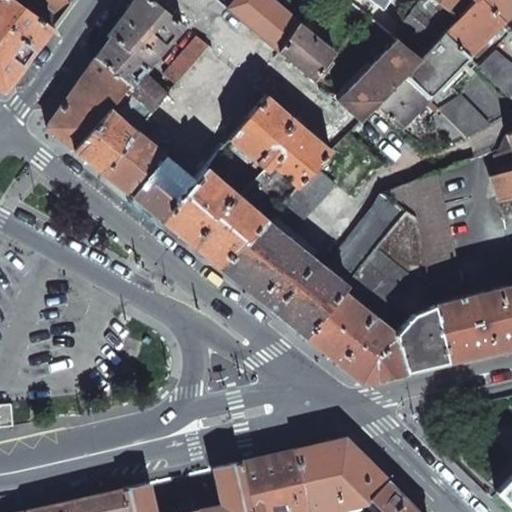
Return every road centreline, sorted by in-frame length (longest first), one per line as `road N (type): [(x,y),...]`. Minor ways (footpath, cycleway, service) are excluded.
road 1 (residential): [(342,404),(6,130)]
road 2 (residential): [(131,447),(242,435),(342,404)]
road 3 (secondary): [(0,209),(177,314)]
road 4 (residential): [(177,314),(342,404)]
road 5 (residential): [(342,404),(511,366)]
road 6 (residential): [(342,404),(275,391),(180,412)]
road 7 (residential): [(462,511),(342,404)]
road 8 (residential): [(97,0),(6,130)]
road 9 (secondary): [(0,472),(131,447)]
